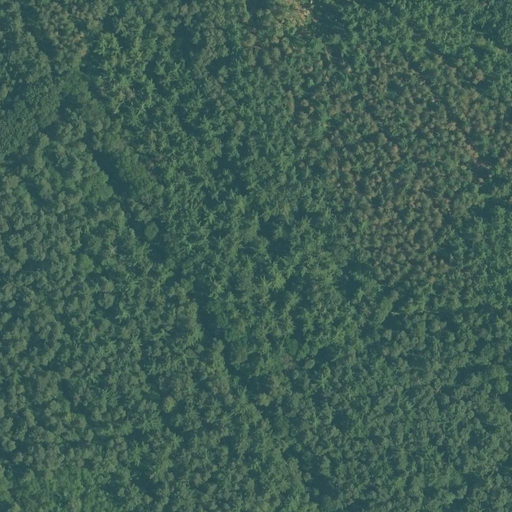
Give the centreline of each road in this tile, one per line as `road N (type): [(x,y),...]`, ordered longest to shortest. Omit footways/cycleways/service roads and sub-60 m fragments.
road 1 (track): [(10,0),(57,109),(85,130),(202,305),(324,511)]
road 2 (track): [(255,389),(328,337),(511,280)]
road 3 (track): [(511,404),(430,302)]
